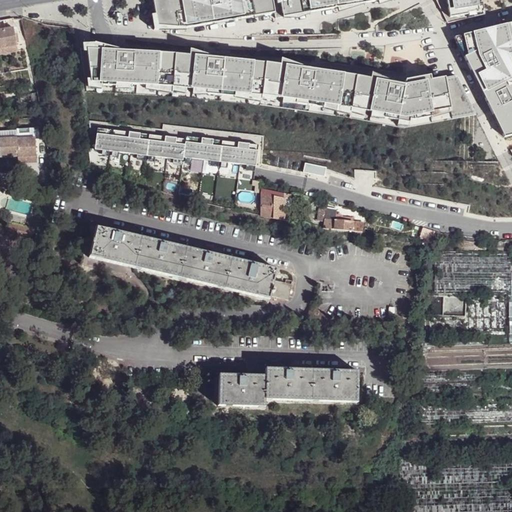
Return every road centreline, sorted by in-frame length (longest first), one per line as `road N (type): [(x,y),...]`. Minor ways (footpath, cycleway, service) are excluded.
road 1 (residential): [(99,215),(304,265),(295,305),(277,313),(182,315),(134,343)]
road 2 (unclassified): [(134,343),(192,355),(376,358),(376,389)]
road 3 (unclassified): [(260,173),(370,204),(511,226)]
road 4 (residential): [(134,343),(0,308)]
